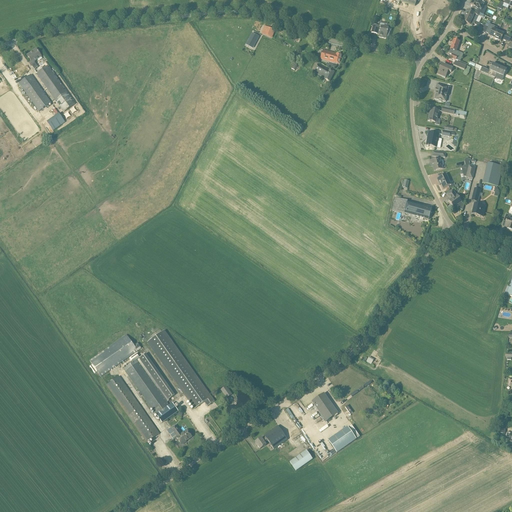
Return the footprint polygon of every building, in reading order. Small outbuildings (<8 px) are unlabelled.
[(483,15),(484,13),(481,11),(483,5),(472,0),(470,6),(472,7),(471,9),(480,14),(483,15)] [(471,9),(470,12),(467,11),(464,17),(479,23),(482,18),(483,18),(484,16),(483,15),(480,14),(471,9)] [(464,17),(462,22),(469,25),(471,23),(475,25),(479,27),(480,24),(479,23),(464,17)] [(389,25),(385,24),(384,27),(373,25),(371,33),(377,35),(377,34),(379,34),(378,37),(386,39),(386,38),(388,38),(390,34),(390,32),(388,31),(389,25)] [(495,39),(498,32),(496,31),(497,28),(489,24),(489,25),(488,27),(486,32),(490,34),(489,37),(495,39)] [(274,31),(265,27),(262,34),(271,38),(274,31)] [(506,42),(505,44),(510,32),(507,31),(506,33),(503,32),(503,34),(498,32),(495,39),(500,42),(502,38),(503,39),(503,40),(506,42)] [(259,37),(252,34),(247,43),(254,47),(259,37)] [(460,42),(453,40),(449,54),(452,55),(450,58),(460,62),(463,54),(457,51),(460,42)] [(41,57),(36,49),(27,56),(31,61),(28,63),(31,66),(35,63),(34,62),(41,57)] [(342,56),(323,50),(321,59),(339,65),(342,56)] [(466,66),(456,62),(454,66),(464,71),(466,66)] [(75,104),(45,63),(34,71),(64,112),(75,104)] [(445,65),(443,64),(441,68),(440,67),(437,75),(445,78),(448,71),(451,73),(453,69),(445,65)] [(495,78),(499,67),(492,64),(489,71),(482,67),(476,65),(474,70),(475,70),(477,71),(477,70),(495,78)] [(323,68),(317,65),(313,72),(325,79),(329,82),(334,72),(324,67),(323,68)] [(499,67),(495,78),(501,81),(503,77),(506,70),(499,67)] [(51,103),(31,75),(19,84),(39,112),(51,103)] [(442,85),(437,84),(435,93),(436,93),(434,100),(439,101),(439,102),(442,102),(442,101),(446,102),(447,95),(449,95),(450,87),(442,85)] [(466,113),(442,108),(442,112),(458,116),(458,115),(466,117),(466,113)] [(431,109),(428,121),(429,121),(429,122),(430,122),(431,122),(436,123),(437,120),(439,111),(436,111),(431,109)] [(65,123),(59,115),(47,123),(53,131),(65,123)] [(439,135),(428,133),(426,146),(428,146),(428,147),(437,149),(439,135)] [(442,170),(440,159),(430,161),(431,167),(433,167),(434,172),(442,170)] [(503,167),(487,164),(483,183),(498,187),(503,167)] [(475,167),(469,166),(466,178),(472,179),(475,167)] [(446,175),(437,179),(439,183),(440,183),(443,189),(448,187),(449,189),(455,186),(454,184),(451,185),(446,175)] [(478,190),(474,189),(471,201),(477,202),(480,191),(481,191),(482,186),(479,185),(478,190)] [(457,196),(453,190),(447,195),(451,200),(449,201),(454,208),(456,206),(458,208),(462,211),(464,205),(463,204),(461,203),(462,202),(457,196)] [(402,200),(395,198),(392,211),(404,214),(428,220),(431,209),(407,202),(407,201),(402,200)] [(485,207),(474,205),(472,215),(482,217),(485,207)] [(215,402),(165,331),(147,343),(194,410),(204,403),(207,407),(215,402)] [(127,336),(89,361),(101,377),(138,352),(127,336)] [(124,369),(162,424),(179,412),(173,404),(170,406),(167,402),(137,360),(139,358),(136,354),(130,359),(133,363),(124,369)] [(139,358),(137,360),(167,402),(169,401),(168,400),(175,395),(146,354),(139,358)] [(159,434),(118,377),(107,386),(147,443),(159,434)] [(221,390),(225,397),(230,393),(226,387),(221,390)] [(338,414),(324,394),(312,402),(326,422),(338,414)] [(290,418),(299,431),(310,423),(301,410),(290,418)] [(181,434),(175,426),(171,428),(177,437),(176,438),(180,444),(185,441),(185,442),(192,437),(187,430),(181,434)] [(278,426),(264,436),(266,438),(262,440),(261,438),(255,443),(260,450),(266,445),(265,444),(268,441),(274,450),(287,440),(278,426)] [(356,440),(347,427),(328,441),(337,454),(356,440)] [(313,460),(306,451),(290,463),(296,472),(313,460)]
